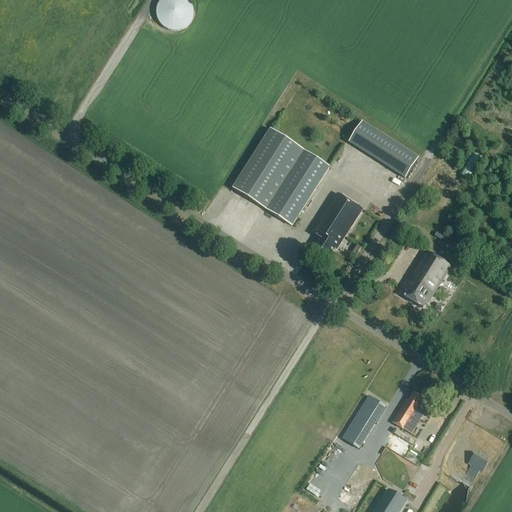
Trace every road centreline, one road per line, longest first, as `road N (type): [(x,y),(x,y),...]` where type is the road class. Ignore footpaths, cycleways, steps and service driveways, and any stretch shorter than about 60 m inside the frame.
road 1 (unclassified): [(511,417),(0,95)]
road 2 (track): [(328,302),(199,511)]
